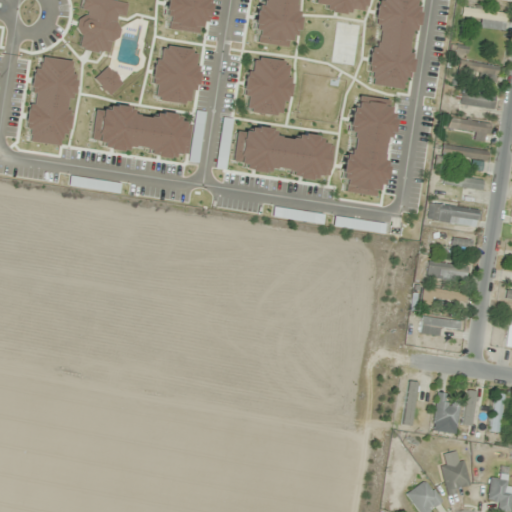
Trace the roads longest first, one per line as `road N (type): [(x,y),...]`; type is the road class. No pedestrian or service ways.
road 1 (residential): [(0,155),(389,213),(398,204),(428,0)]
road 2 (residential): [(474,371),(511,121)]
road 3 (residential): [(226,0),(199,185)]
